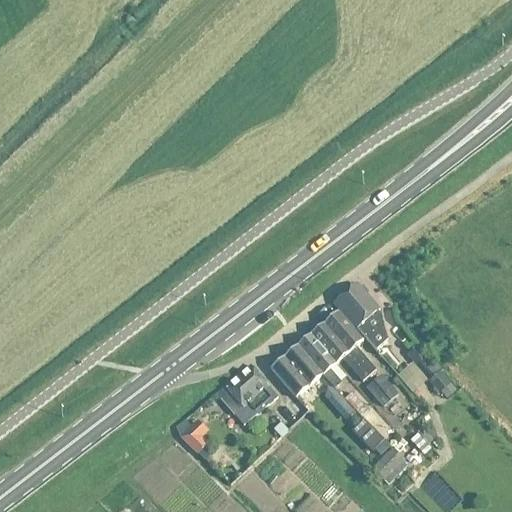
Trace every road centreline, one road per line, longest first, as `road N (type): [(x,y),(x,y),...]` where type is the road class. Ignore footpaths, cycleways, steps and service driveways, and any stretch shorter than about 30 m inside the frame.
road 1 (secondary): [(158,375),(500,108)]
road 2 (unclassified): [(158,375),(213,372),(257,353),(511,155)]
road 3 (secondary): [(0,495),(158,375)]
